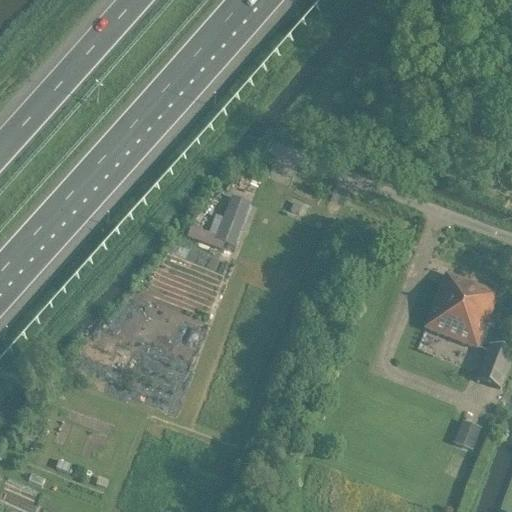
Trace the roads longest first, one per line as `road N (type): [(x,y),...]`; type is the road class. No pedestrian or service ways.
road 1 (motorway): [(0,273),(244,0)]
road 2 (unclassified): [(511,239),(265,146)]
road 3 (motorway): [(132,0),(0,150)]
